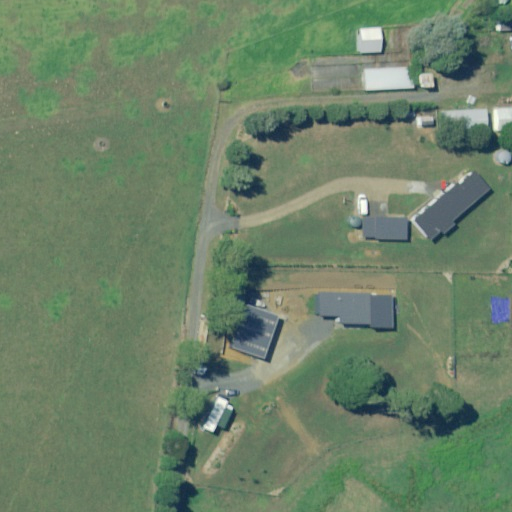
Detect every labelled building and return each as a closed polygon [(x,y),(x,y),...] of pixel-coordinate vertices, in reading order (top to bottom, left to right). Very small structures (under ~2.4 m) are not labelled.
[(511,30),(511,10),(494,10),(494,31),(511,30)] [(375,53),(374,28),(353,29),(355,54),(375,53)] [(428,75),(407,76),(407,68),(359,70),(360,91),(408,89),(407,86),(416,86),(416,89),(428,89),(428,75)] [(511,130),(511,108),(493,109),(494,132),(511,130)] [(481,132),(480,110),(439,112),(440,134),(481,132)]
